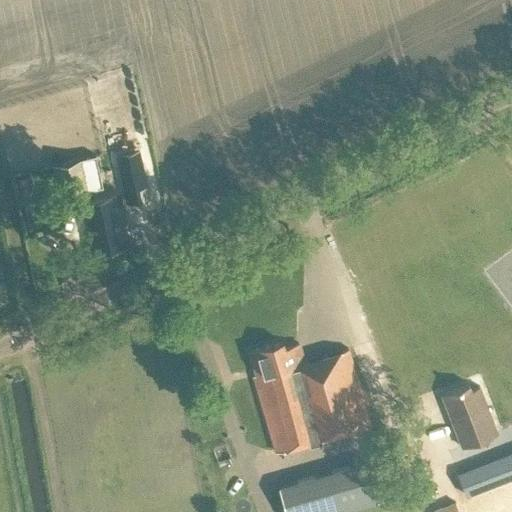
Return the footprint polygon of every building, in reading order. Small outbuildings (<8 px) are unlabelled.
[(138,149),(115,153),(125,200),(148,195),(138,149)] [(102,185),(96,153),(53,163),(60,194),(102,185)] [(112,192),(73,200),(84,251),(84,252),(122,243),(114,212),(117,211),(112,192)] [(248,349),(255,373),(251,374),(252,376),(257,391),(274,450),(349,429),(370,423),(347,346),(303,359),(297,340),(283,345),(281,339),(248,349)] [(467,381),(441,392),(461,444),(496,430),(477,384),(469,387),(467,381)] [(277,482),(285,511),(331,511),(377,499),(366,457),(277,482)] [(454,497),(496,481),(489,463),(447,479),(454,497)] [(459,511),(455,500),(431,510),(431,511),(459,511)]
